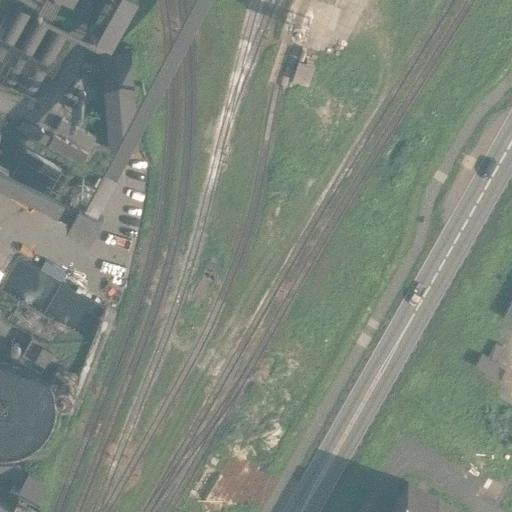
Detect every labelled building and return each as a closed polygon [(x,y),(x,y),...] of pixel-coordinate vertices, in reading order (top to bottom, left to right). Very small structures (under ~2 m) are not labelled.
[(129,0),(110,0),(94,28),(107,35),(109,36),(129,0)] [(129,46),(101,48),(109,149),(138,146),(129,46)] [(313,65),(297,60),(291,79),(306,84),(313,65)] [(91,214),(106,187),(19,137),(15,145),(0,136),(0,154),(69,194),(66,199),(91,214)] [(511,295),(502,314),(511,319),(511,295)] [(480,353),(474,363),(498,377),(504,367),(480,353)] [(53,371),(48,379),(49,380),(61,387),(69,373),(56,365),(53,371)] [(26,473),(7,507),(16,511),(29,511),(46,484),(26,473)] [(459,511),(460,511),(407,481),(389,511),(459,511)]
